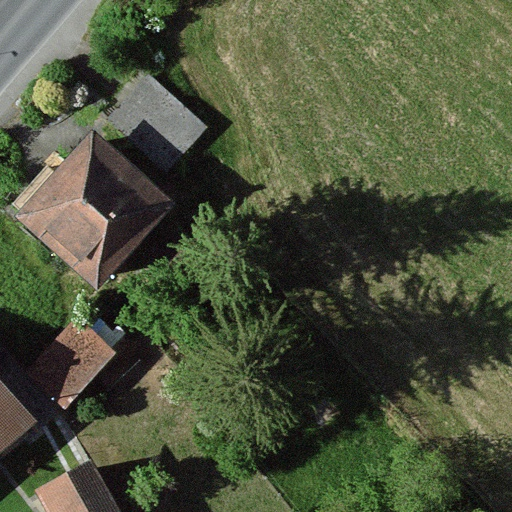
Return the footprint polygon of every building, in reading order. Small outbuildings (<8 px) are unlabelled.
[(169,161),(209,117),(148,62),(108,106),(169,161)] [(170,195),(87,122),(9,206),(96,282),(170,195)] [(75,308),(25,360),(61,394),(111,341),(75,308)] [(0,448),(36,418),(0,374),(0,448)] [(25,479),(43,511),(126,511),(89,443),(25,479)]
